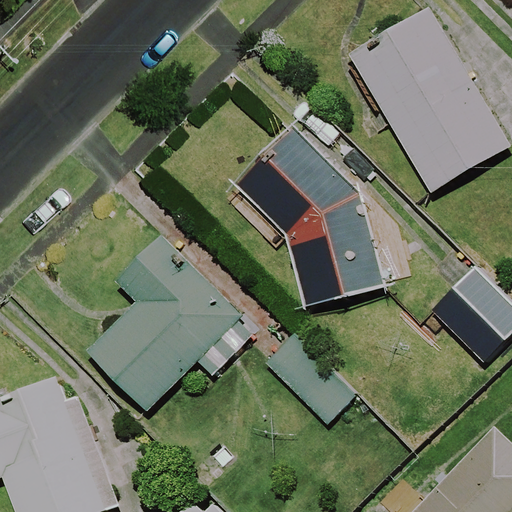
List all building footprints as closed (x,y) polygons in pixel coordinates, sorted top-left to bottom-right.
[(509,154),(430,21),(355,66),(434,199),(509,154)] [(366,194),(306,132),(243,194),(288,241),(308,313),(388,290),(366,194)] [(199,368),(212,382),(248,348),(234,333),(243,325),(165,242),(120,285),(143,308),(91,357),(148,416),(199,368)] [(511,339),(511,311),(478,275),(435,316),(483,367),(511,339)] [(357,401),(300,343),(271,371),(328,429),(357,401)] [(15,511),(114,511),(124,508),(83,403),(68,409),(59,387),(0,409),(0,484),(4,483),(15,511)] [(511,511),(511,449),(496,434),(423,511),(511,511)] [(212,511),(201,501),(189,511),(212,511)]
